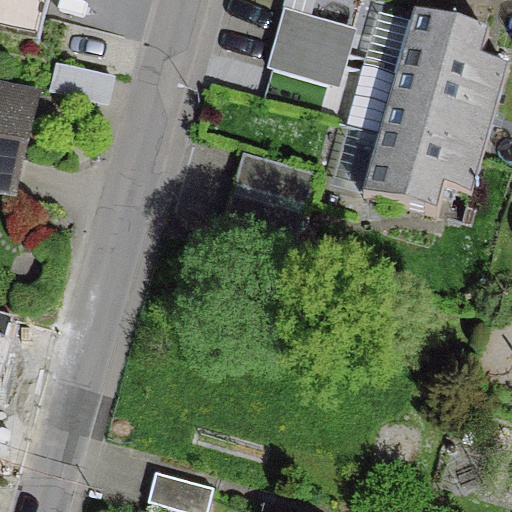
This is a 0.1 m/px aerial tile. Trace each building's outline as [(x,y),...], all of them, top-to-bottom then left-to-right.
[(280,15),(271,44),(341,63),(349,35),(280,15)] [(456,96),(453,106),(490,116),(502,72),(475,64),(482,38),(409,17),(392,78),(456,96)] [(271,44),(264,72),(333,91),(341,63),(271,44)] [(438,158),(441,148),(478,158),(490,116),(453,106),(456,96),(392,78),(374,140),(438,158)] [(0,195),(8,197),(27,113),(0,106),(0,195)] [(465,202),(478,158),(441,148),(438,158),(374,140),(357,200),(431,221),(438,195),(465,202)] [(289,249),(308,180),(239,160),(219,229),(289,249)] [(150,478),(142,507),(162,511),(202,511),(208,493),(150,478)]
